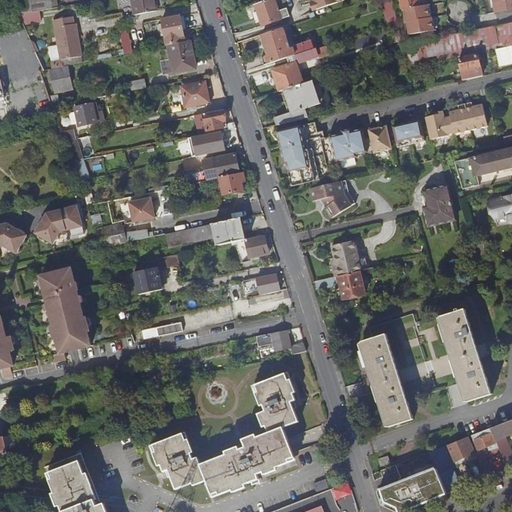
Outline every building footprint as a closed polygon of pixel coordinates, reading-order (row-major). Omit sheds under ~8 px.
[(12,0),(20,16),(37,13),(35,3),(34,0),(12,0)] [(52,0),(35,3),(37,13),(40,12),(55,10),(52,0)] [(133,0),(136,17),(160,12),(159,11),(160,11),(157,0),(133,0)] [(264,28),(284,21),(281,13),(289,10),(290,10),(286,0),(273,0),(256,6),(264,28)] [(314,0),(315,3),(312,4),(315,13),(343,2),(342,0),(314,0)] [(384,9),(388,26),(394,24),(399,23),(393,0),(386,0),(382,1),(383,3),(377,5),(378,11),(384,9)] [(420,8),(420,5),(419,0),(402,0),(404,12),(406,11),(408,24),(409,24),(411,37),(435,33),(432,19),(431,19),(428,6),(420,8)] [(511,0),(495,0),(498,14),(511,11),(511,0)] [(432,19),(435,33),(438,32),(435,18),(434,18),(432,5),(428,6),(431,19),(432,19)] [(284,21),(292,18),(289,10),(281,13),(284,21)] [(41,23),(40,12),(37,13),(20,16),(24,26),(41,23)] [(163,21),(167,46),(170,46),(182,43),(181,38),(186,37),(182,17),(163,21)] [(62,61),(82,58),(77,25),(75,26),(73,18),(54,21),(61,61),(62,61)] [(511,24),(497,28),(501,49),(501,50),(511,47),(511,24)] [(285,29),(287,38),(293,36),(291,27),(285,29)] [(125,47),(132,46),(129,28),(122,30),(125,47)] [(424,65),(501,49),(497,28),(419,43),(421,49),(424,65)] [(291,49),(287,38),(285,29),(263,36),(270,57),(278,54),(281,61),(289,59),(314,51),(312,43),(291,49)] [(187,43),(182,43),(170,46),(173,59),(165,60),(162,61),(164,72),(168,75),(197,69),(192,41),(187,43)] [(405,53),(421,49),(419,43),(404,46),(405,52),(405,53)] [(163,48),(165,60),(173,59),(170,46),(167,46),(163,48)] [(511,65),(511,47),(501,50),(498,51),(501,68),(511,65)] [(286,91),(305,85),(298,64),(320,57),(317,50),(314,51),(289,59),(291,65),(274,71),(281,93),(286,91)] [(41,72),(44,71),(37,54),(32,56),(39,72),(41,72)] [(466,81),(484,77),(479,56),(461,60),(466,81)] [(63,68),(83,64),(82,58),(62,61),(63,68)] [(69,67),(51,71),(55,94),(73,90),(69,67)] [(132,91),(148,88),(146,80),(130,83),(132,91)] [(313,82),(305,85),(286,91),(293,114),(276,119),(278,126),(310,119),(307,109),(321,105),(313,82)] [(207,83),(183,88),(187,108),(211,103),(207,83)] [(153,94),(147,95),(148,104),(155,102),(153,94)] [(52,97),(54,106),(61,104),(58,96),(52,97)] [(92,99),(75,103),(76,108),(93,105),(92,99)] [(436,115),(430,117),(436,140),(448,136),(448,135),(452,134),(454,133),(454,135),(472,131),(488,127),(482,106),(473,109),(472,104),(458,107),(459,111),(449,113),(450,118),(444,119),(442,112),(436,113),(436,115)] [(55,113),(56,117),(65,115),(61,105),(53,107),(55,113)] [(97,105),(77,109),(81,127),(105,122),(103,113),(99,114),(97,105)] [(208,133),(225,129),(224,124),(227,123),(225,111),(204,115),(208,133)] [(424,120),(396,127),(402,147),(411,145),(429,141),(424,120)] [(317,124),(279,133),(288,164),(291,163),(298,185),(336,180),(334,166),(364,158),(364,155),(367,154),(374,153),(375,155),(393,150),(398,149),(392,127),(382,129),(381,127),(374,128),(377,137),(370,137),(367,129),(356,132),(355,129),(347,131),(347,134),(329,138),(327,132),(322,133),(317,124)] [(62,133),(65,142),(75,141),(73,131),(62,133)] [(227,152),(223,132),(190,139),(194,159),(227,152)] [(511,137),(498,140),(500,146),(511,143),(511,137)] [(79,161),(81,161),(75,141),(65,142),(72,163),(79,161)] [(477,178),(479,178),(511,169),(511,150),(472,160),(477,178)] [(221,179),(240,175),(236,155),(214,160),(219,180),(221,179)] [(481,187),(479,178),(477,178),(472,160),(456,163),(464,191),(481,187)] [(81,171),(79,161),(72,163),(74,169),(75,172),(81,171)] [(240,175),(221,179),(224,196),(244,192),(242,183),(245,182),(244,174),(240,175)] [(345,196),(352,208),(356,205),(349,195),(346,182),(342,183),(345,196)] [(333,219),(352,208),(345,196),(342,183),(311,190),(314,203),(324,200),(328,207),(326,208),(333,219)] [(431,212),(428,212),(431,227),(458,221),(450,187),(427,193),(430,207),(431,212)] [(511,198),(494,202),(498,220),(510,218),(511,224),(511,223),(511,198)] [(151,199),(130,204),(134,224),(156,219),(151,199)] [(66,230),(68,237),(84,233),(77,206),(47,213),(35,233),(53,244),(55,240),(59,239),(58,236),(61,232),(66,230)] [(244,241),(239,220),(217,224),(221,246),(244,241)] [(6,248),(7,251),(11,250),(14,253),(25,234),(6,223),(0,224),(0,245),(2,245),(6,248)] [(97,235),(101,245),(103,250),(150,239),(148,232),(125,237),(123,229),(97,235)] [(73,241),(68,237),(66,230),(61,232),(58,236),(59,239),(64,243),(73,241)] [(244,241),(244,244),(247,243),(250,259),(270,255),(266,236),(244,241)] [(340,278),(362,273),(359,262),(361,262),(357,242),(334,247),(338,261),(339,269),(336,270),(338,278),(340,278)] [(154,259),(156,268),(181,262),(179,253),(154,259)] [(135,273),(140,296),(164,290),(159,268),(135,273)] [(79,291),(77,283),(76,283),(72,270),(42,278),(45,291),(47,291),(49,299),(47,299),(48,301),(48,304),(54,326),(52,326),(55,340),(57,340),(61,354),(52,356),(54,364),(66,360),(64,354),(81,349),(92,347),(88,333),(91,332),(87,318),(85,319),(78,292),(79,291)] [(362,273),(340,278),(345,300),(367,295),(362,273)] [(281,292),(278,275),(258,279),(262,296),(281,292)] [(244,280),(247,292),(260,290),(257,277),(244,280)] [(337,278),(315,283),(317,292),(339,286),(337,278)] [(131,306),(125,307),(128,322),(134,321),(131,306)] [(376,386),(390,428),(414,420),(412,412),(410,406),(407,396),(422,391),(424,397),(446,389),(462,384),(468,403),(493,395),(479,352),(466,311),(442,318),(435,321),(417,326),(415,320),(414,315),(370,329),(373,339),(363,342),(376,386)] [(2,318),(0,318),(0,370),(2,370),(4,377),(13,375),(12,371),(11,367),(15,366),(14,365),(11,352),(13,352),(12,347),(14,346),(12,337),(6,339),(4,333),(6,333),(2,318)] [(161,338),(185,333),(183,324),(159,329),(161,338)] [(292,346),(288,332),(258,338),(260,348),(276,344),(277,352),(292,349),(294,356),(308,353),(305,343),(292,346)] [(207,478),(213,495),(232,488),(232,490),(260,480),(258,475),(277,467),(276,465),(295,458),(288,438),(284,428),(300,422),(293,405),(292,403),(297,401),(289,381),(287,375),(257,386),(265,408),(267,412),(263,414),(268,430),(269,433),(258,437),(256,435),(243,440),(246,448),(240,451),(239,448),(225,453),(227,456),(201,465),(199,458),(194,459),(185,434),(155,445),(165,471),(170,470),(172,477),(177,489),(202,480),(207,478)] [(0,398),(0,408),(8,408),(8,398),(0,398)] [(511,422),(492,430),(505,459),(511,456),(511,448),(508,438),(511,436),(511,422)] [(490,431),(473,437),(475,442),(475,443),(479,453),(496,445),(490,431)] [(0,457),(8,455),(4,438),(0,438),(0,457)] [(470,438),(431,453),(448,495),(461,489),(455,467),(467,462),(465,459),(477,454),(470,438)] [(399,511),(402,511),(448,495),(431,453),(397,466),(400,478),(403,482),(379,491),(383,504),(399,511)] [(389,458),(379,461),(382,469),(392,466),(389,458)] [(81,463),(51,474),(58,492),(56,493),(63,511),(105,511),(103,506),(98,508),(96,504),(81,463)] [(350,483),(332,490),(336,500),(353,493),(350,483)]
